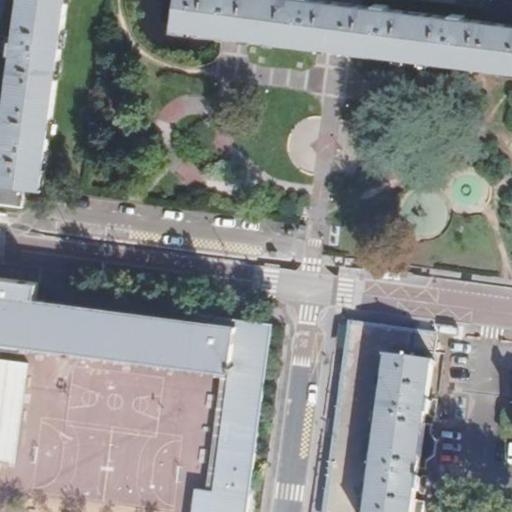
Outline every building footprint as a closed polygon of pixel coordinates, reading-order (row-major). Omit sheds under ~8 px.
[(20,0),(15,42),(12,42),(10,53),(14,54),(4,130),(1,130),(0,134),(0,141),(2,142),(0,159),(0,184),(23,188),(46,191),(46,187),(44,187),(67,0),(20,0)] [(178,0),(175,28),(334,50),(511,73),(511,25),(465,19),(465,16),(450,14),(450,18),(387,9),(388,7),(376,4),(375,8),(339,3),(310,0),(178,0)] [(23,188),(0,184),(0,205),(20,208),(23,188)] [(195,511),(247,511),(273,325),(221,318),(202,315),(201,322),(37,300),(39,284),(25,283),(0,279),(0,350),(30,354),(32,343),(235,369),(219,491),(208,490),(199,489),(195,511)] [(352,323),(326,511),(415,511),(418,492),(421,492),(422,478),(420,477),(427,415),(432,415),(434,401),(430,401),(435,362),(409,358),(413,331),(352,323)] [(32,343),(30,354),(223,379),(208,490),(219,491),(235,369),(32,343)] [(3,358),(0,382),(0,458),(27,462),(40,363),(3,358)]
